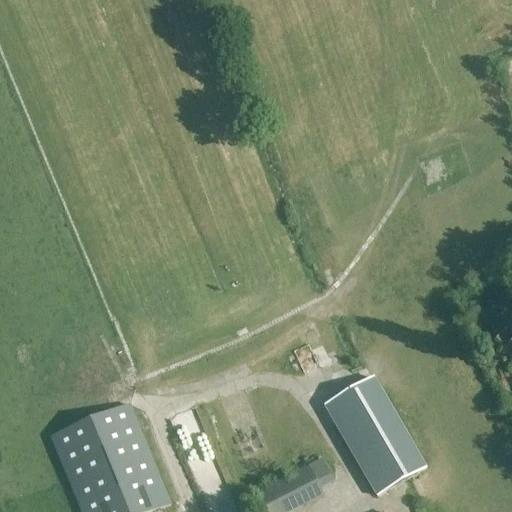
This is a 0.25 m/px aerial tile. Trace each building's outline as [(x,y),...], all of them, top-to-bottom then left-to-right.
[(374,383),(362,390),(329,410),(379,497),(424,470),(374,383)] [(130,409),(53,440),(82,511),(158,511),(171,507),(130,409)] [(311,450),(326,447),(323,432),(308,435),(311,450)] [(304,484),(350,468),(346,456),(300,472),(304,484)] [(344,479),(354,474),(351,468),(303,489),(310,504),(347,487),(344,479)] [(252,511),(248,502),(228,511),(252,511)]
